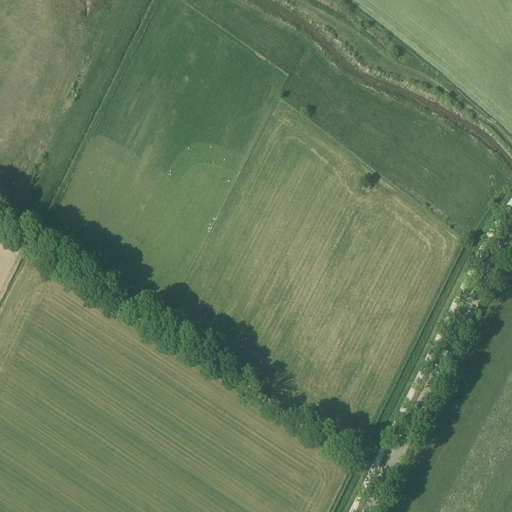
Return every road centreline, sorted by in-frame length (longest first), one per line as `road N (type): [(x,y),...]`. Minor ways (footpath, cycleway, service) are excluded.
road 1 (unclassified): [(386,478),(0,225)]
road 2 (tertiary): [(386,478),(511,238)]
